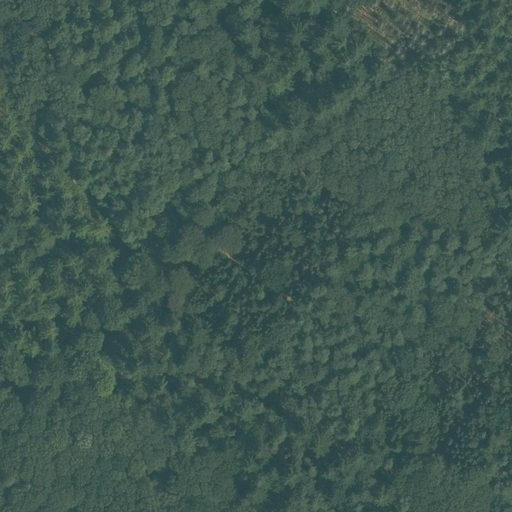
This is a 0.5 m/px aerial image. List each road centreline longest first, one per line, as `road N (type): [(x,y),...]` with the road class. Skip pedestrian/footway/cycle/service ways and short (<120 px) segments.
road 1 (track): [(511,0),(453,49),(283,140),(132,264)]
road 2 (track): [(132,264),(412,511)]
road 3 (track): [(0,74),(132,264)]
road 4 (track): [(511,122),(462,109),(390,72),(337,17)]
road 5 (track): [(132,264),(0,396)]
